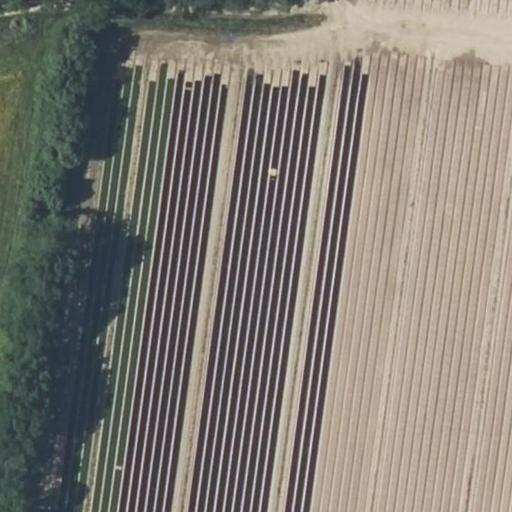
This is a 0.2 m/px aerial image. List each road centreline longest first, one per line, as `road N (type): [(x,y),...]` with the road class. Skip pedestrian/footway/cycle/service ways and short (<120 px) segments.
road 1 (track): [(304,0),(257,16),(117,2),(0,7)]
road 2 (track): [(511,49),(375,34),(333,0)]
